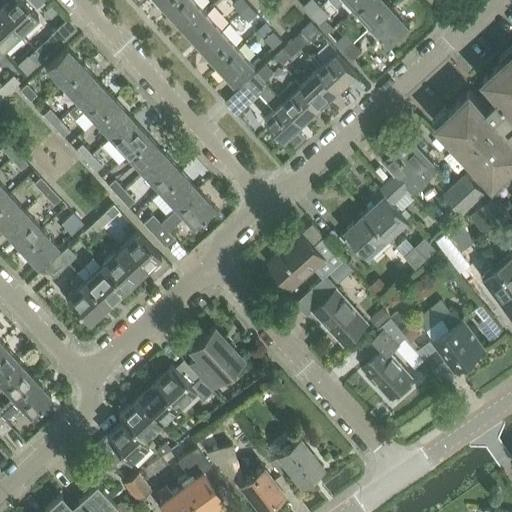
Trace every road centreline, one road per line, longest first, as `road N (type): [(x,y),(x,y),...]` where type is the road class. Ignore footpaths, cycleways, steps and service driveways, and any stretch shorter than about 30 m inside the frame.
road 1 (residential): [(399,475),(210,258)]
road 2 (residential): [(265,206),(77,0)]
road 3 (residential): [(265,206),(467,25)]
road 4 (residential): [(87,379),(210,258)]
road 5 (residential): [(0,493),(83,418),(87,379)]
road 6 (residential): [(399,475),(511,397)]
road 7 (residential): [(87,379),(0,290)]
